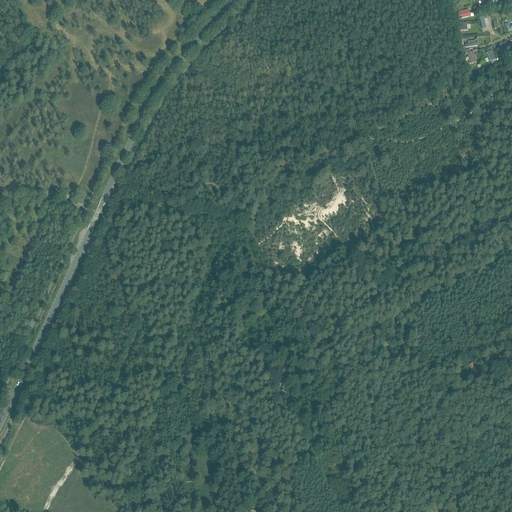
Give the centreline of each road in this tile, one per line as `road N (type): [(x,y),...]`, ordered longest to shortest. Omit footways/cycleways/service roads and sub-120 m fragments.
road 1 (tertiary): [(0,424),(139,122),(238,0)]
road 2 (track): [(405,511),(422,383),(511,326)]
road 3 (unknown): [(117,511),(94,500),(55,432),(20,426)]
